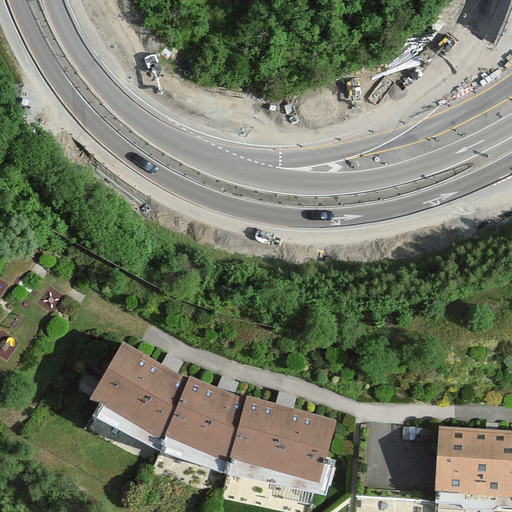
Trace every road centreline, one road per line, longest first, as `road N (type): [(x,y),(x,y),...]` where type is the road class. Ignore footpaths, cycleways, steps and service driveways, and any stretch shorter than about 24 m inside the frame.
road 1 (motorway): [(14,0),(51,76),(85,120),(152,173),(208,200),(256,214),(327,219),(408,207),(493,179)]
road 2 (motorway): [(494,0),(450,76),(372,136),(279,157),(181,141)]
road 3 (motorway): [(511,125),(434,161),(349,182),(261,176),(181,141)]
road 4 (motorway): [(181,141),(104,81),(55,0)]
